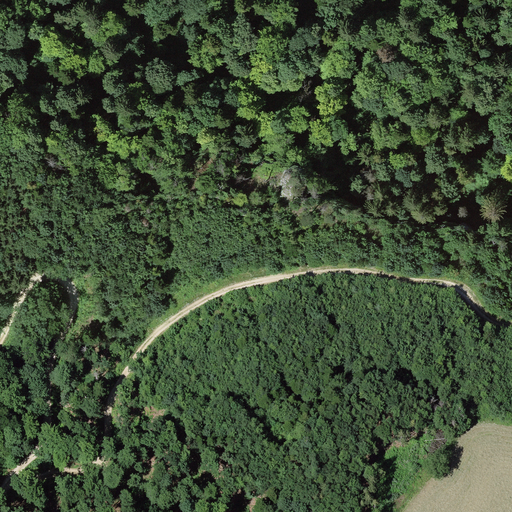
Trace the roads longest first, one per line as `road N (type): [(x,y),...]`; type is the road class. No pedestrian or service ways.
road 1 (track): [(12,478),(87,468),(104,456),(109,401),(123,372),(191,304),(228,285),(359,270),(448,282),(482,312),(511,324)]
road 2 (track): [(0,338),(33,279),(62,278),(76,306),(49,366),(43,435),(12,478)]
road 3 (track): [(511,430),(483,430),(459,446),(409,511)]
